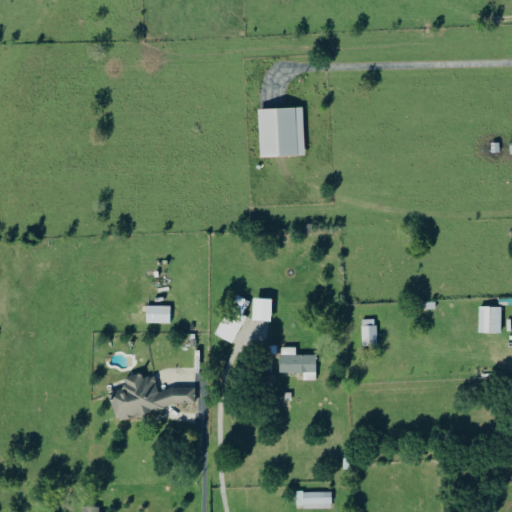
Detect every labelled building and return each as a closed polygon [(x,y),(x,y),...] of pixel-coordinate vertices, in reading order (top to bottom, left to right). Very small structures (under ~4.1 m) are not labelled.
[(306,156),(304,107),(259,109),(260,157),(306,156)] [(234,344),(247,316),(244,315),(251,301),(237,295),(217,336),(234,344)] [(272,321),(273,299),(254,298),(253,321),(272,321)] [(147,323),(171,323),(171,306),(147,306),(147,323)] [(480,333),(502,334),(503,307),(480,307),(480,333)] [(377,319),(362,319),(363,344),(378,344),(377,319)] [(317,355),(297,355),(297,347),(281,347),(281,372),(304,372),(304,380),(317,380),(317,355)] [(196,388),(172,388),(160,393),(156,381),(156,377),(144,377),(142,372),(126,379),(126,386),(112,391),(112,406),(118,421),(124,421),(132,417),(141,417),(178,403),(196,403),(196,388)] [(304,493),(331,493),(331,504),(304,505),(304,493)]
